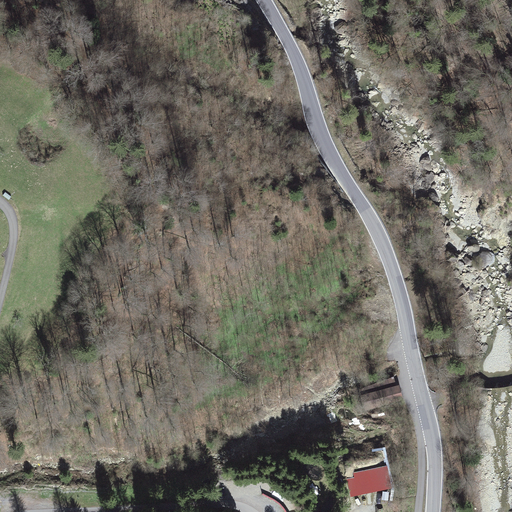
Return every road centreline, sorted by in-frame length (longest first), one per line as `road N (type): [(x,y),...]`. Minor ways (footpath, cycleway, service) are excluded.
road 1 (secondary): [(432,511),(434,457),(393,272),(325,149),(295,56),(263,0)]
road 2 (track): [(23,511),(226,501),(257,511)]
